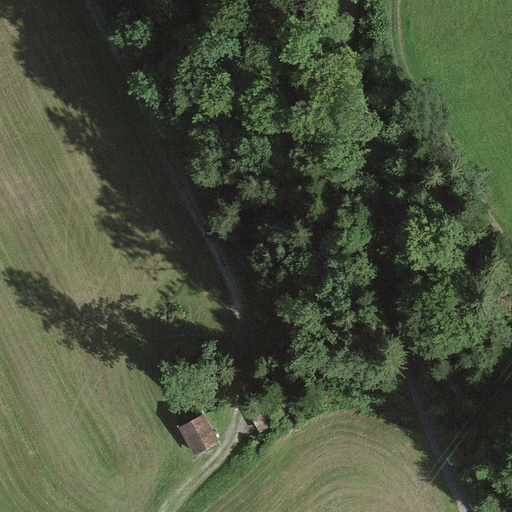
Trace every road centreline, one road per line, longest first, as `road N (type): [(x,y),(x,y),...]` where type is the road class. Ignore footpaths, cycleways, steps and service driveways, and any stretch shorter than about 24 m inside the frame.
road 1 (track): [(166,511),(233,435),(245,374),(242,326),(222,259),(88,0)]
road 2 (track): [(351,0),(350,79),(392,287),(420,393),(472,511)]
